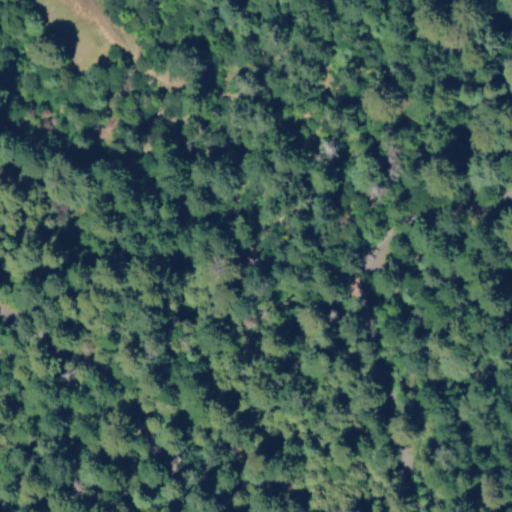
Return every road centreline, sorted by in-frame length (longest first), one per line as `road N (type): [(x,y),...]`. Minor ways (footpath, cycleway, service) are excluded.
road 1 (residential): [(390,233),(389,205),(350,156),(224,134),(186,101),(148,13),(128,0)]
road 2 (residential): [(390,233),(449,206),(498,207),(511,199)]
